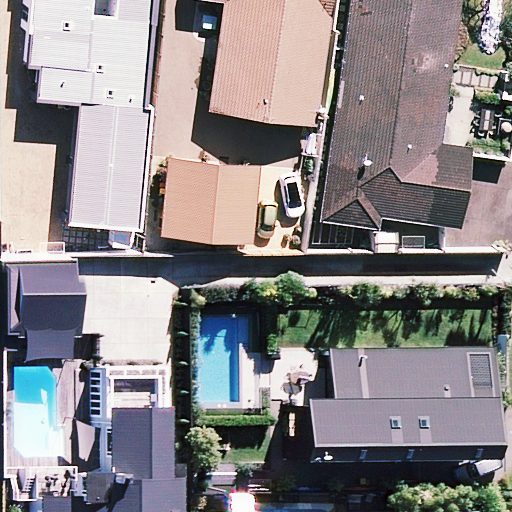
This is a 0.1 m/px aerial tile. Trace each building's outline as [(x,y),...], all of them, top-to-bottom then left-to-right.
[(73,95),(66,218),(136,222),(143,98),(149,0),(24,0),(21,58),(33,59),(31,93),(73,95)] [(328,0),(220,0),(208,105),(313,118),(328,0)] [(456,0),(348,0),(317,216),(375,224),(377,212),(457,223),(468,145),(437,140),(456,0)] [(254,160),(164,153),(158,230),(248,237),(254,160)] [(68,258),(0,257),(0,333),(67,334),(68,258)] [(363,297),(294,292),(291,328),(360,333),(363,297)] [(446,352),(327,349),(326,354),(286,354),(285,339),(193,340),(194,511),(242,511),(242,498),(328,497),(328,456),(464,459),(465,413),(444,413),(446,352)] [(166,511),(166,482),(150,482),(150,420),(157,420),(157,363),(93,364),(94,492),(30,493),(30,511),(166,511)]
